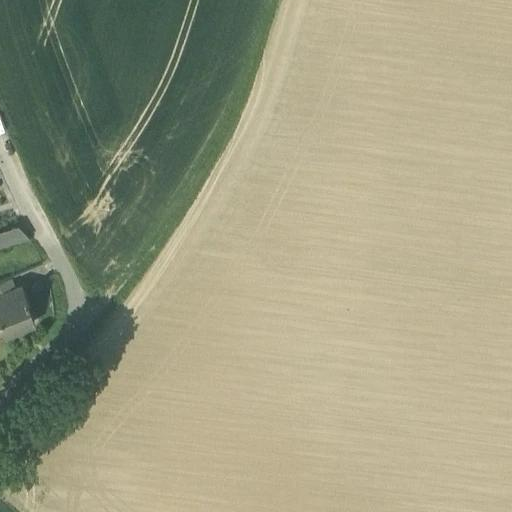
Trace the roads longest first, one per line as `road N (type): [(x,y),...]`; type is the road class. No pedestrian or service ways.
road 1 (track): [(274,0),(242,112),(223,148),(93,315)]
road 2 (residential): [(93,315),(59,272),(0,151)]
road 3 (residential): [(0,400),(93,315)]
